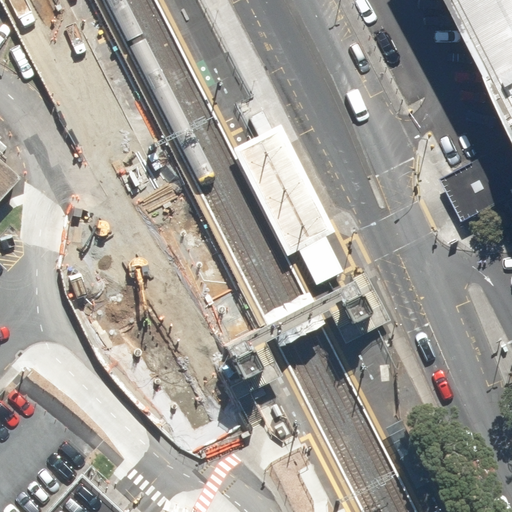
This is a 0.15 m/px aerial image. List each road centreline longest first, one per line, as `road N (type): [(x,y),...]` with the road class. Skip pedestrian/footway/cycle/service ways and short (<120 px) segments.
road 1 (secondary): [(410,252),(359,185),(264,0)]
road 2 (secondary): [(311,0),(392,171),(410,252)]
road 3 (secondary): [(511,457),(410,252)]
